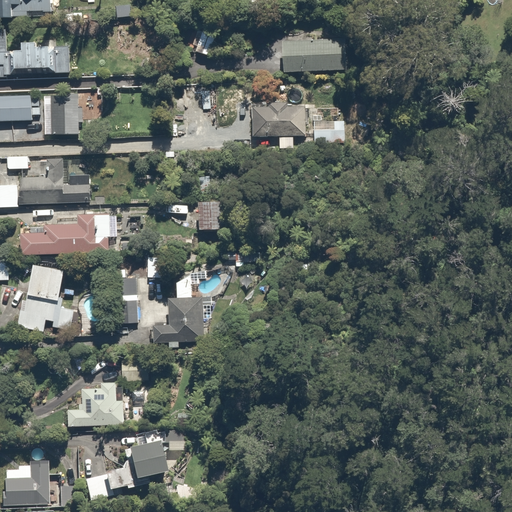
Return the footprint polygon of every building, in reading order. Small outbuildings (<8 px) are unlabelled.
[(0,0),(1,10),(39,10),(39,17),(75,18),(75,0),(0,0)] [(64,23),(0,26),(0,73),(68,69),(64,23)] [(216,32),(196,25),(188,47),(208,54),(216,32)] [(314,34),(314,36),(300,37),(300,34),(281,35),(282,68),(339,66),(339,33),(314,34)] [(76,132),(76,91),(69,91),(69,93),(62,93),(62,98),(43,98),(43,132),(76,132)] [(31,94),(0,93),(0,118),(31,119),(31,94)] [(305,106),(252,103),(250,133),(304,136),(305,106)] [(332,119),(313,119),(313,137),(332,137),(332,119)] [(88,200),(88,181),(61,181),(61,156),(48,156),(48,175),(19,175),(19,192),(17,192),(17,201),(88,200)] [(15,183),(0,183),(0,205),(15,206),(15,183)] [(220,196),(197,195),(196,227),(219,227),(220,196)] [(110,249),(108,212),(75,214),(75,220),(69,220),(69,218),(56,219),(56,222),(42,223),(43,230),(19,232),(20,253),(110,249)] [(42,330),(43,322),(61,325),(62,322),(70,323),(73,305),(61,303),(63,295),(58,294),(62,265),(32,260),(24,307),(19,306),(16,320),(23,321),(22,327),(42,330)] [(175,272),(174,295),(167,295),(167,321),(153,321),(152,338),(204,339),(204,296),(192,296),(192,272),(175,272)] [(135,276),(119,275),(117,294),(134,296),(135,276)] [(137,298),(116,298),(115,322),(136,322),(137,298)] [(146,359),(122,358),(121,381),(145,381),(146,359)] [(103,386),(83,385),(82,407),(67,407),(67,423),(121,424),(122,399),(114,399),(115,380),(103,380),(103,386)] [(165,476),(157,440),(118,449),(122,464),(102,469),(107,490),(124,486),(126,492),(154,485),(152,479),(165,476)] [(46,477),(45,459),(27,459),(27,463),(16,463),(16,467),(2,467),(2,492),(1,492),(1,504),(56,503),(56,477),(46,477)]
